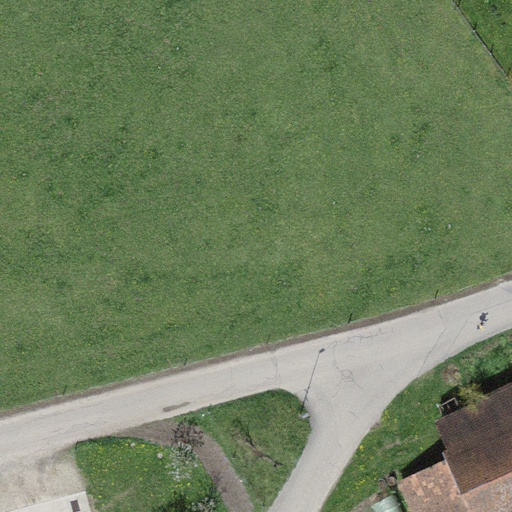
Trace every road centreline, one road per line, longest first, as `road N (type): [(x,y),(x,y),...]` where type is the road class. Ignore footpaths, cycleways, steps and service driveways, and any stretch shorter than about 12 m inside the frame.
road 1 (unclassified): [(419,342),(0,445)]
road 2 (residential): [(312,511),(419,342)]
